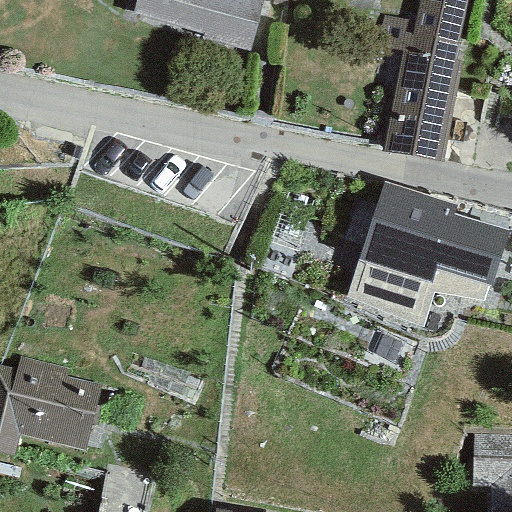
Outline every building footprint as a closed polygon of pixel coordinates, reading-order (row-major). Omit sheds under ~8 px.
[(138,0),(133,19),(203,37),(201,43),(249,55),(264,0),(138,0)] [(460,61),(472,0),(415,0),(410,24),(383,18),(377,50),(401,56),(382,163),(443,175),(466,62),(460,61)] [(458,212),(386,188),(360,269),(368,271),(359,299),(413,316),(421,291),(432,295),(437,280),(490,298),(509,239),(455,222),(458,212)] [(16,371),(0,367),(0,463),(14,467),(20,442),(85,457),(102,388),(65,379),(66,371),(19,360),(16,371)] [(511,511),(511,434),(473,434),(473,491),(490,491),(489,511),(511,511)] [(150,511),(157,475),(107,466),(99,511),(150,511)]
